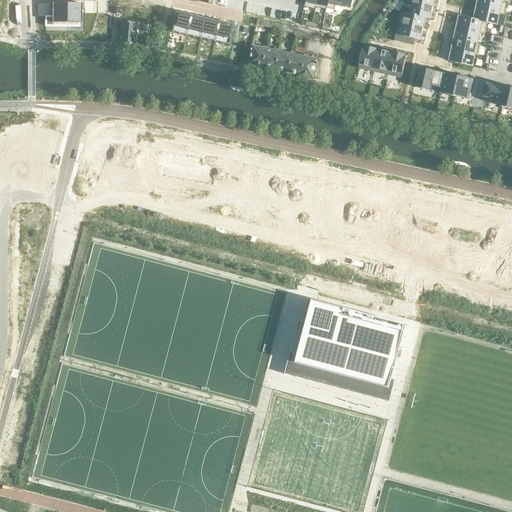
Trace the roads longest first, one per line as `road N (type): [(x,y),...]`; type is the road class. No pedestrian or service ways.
road 1 (residential): [(511,132),(124,48),(31,41)]
road 2 (unclassified): [(58,201),(511,322)]
road 3 (unclassified): [(511,194),(90,108)]
road 4 (unclassified): [(511,300),(358,261)]
